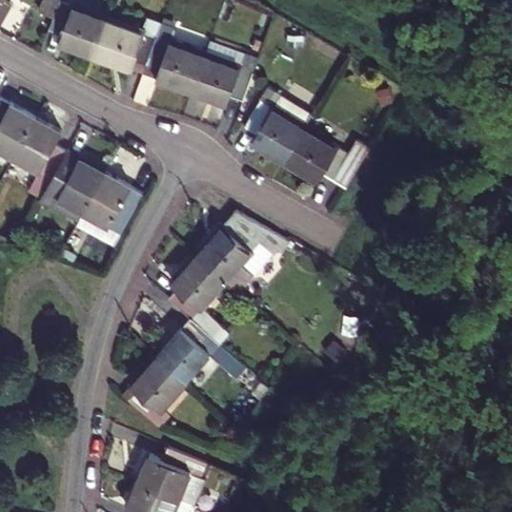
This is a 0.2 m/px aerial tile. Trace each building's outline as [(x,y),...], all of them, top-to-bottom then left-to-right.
[(0,0),(0,25),(12,4),(8,1),(5,0),(0,0)] [(62,42),(98,56),(111,21),(63,2),(52,31),(64,35),(62,42)] [(145,34),(111,21),(98,56),(146,74),(148,66),(159,39),(163,26),(164,24),(151,19),(145,34)] [(194,92),(208,56),(172,43),(176,31),(163,26),(159,39),(148,66),(146,74),(194,92)] [(233,98),(246,103),(257,75),(208,56),(194,92),(230,105),(233,98)] [(289,165),(316,119),(273,94),(250,132),(260,139),(256,146),(289,165)] [(2,95),(0,99),(0,145),(19,156),(41,118),(2,95)] [(27,185),(46,196),(72,149),(61,143),(67,132),(41,118),(19,156),(37,167),(27,185)] [(308,133),(289,165),(322,186),(327,178),(336,184),(351,159),(308,133)] [(359,145),(351,159),(336,184),(352,194),(367,170),(368,167),(369,151),(359,145)] [(72,149),(46,196),(45,197),(83,220),(88,210),(109,171),(72,149)] [(147,192),(109,171),(88,210),(83,220),(81,222),(118,244),(127,229),(140,205),(147,192)] [(249,214),(205,261),(233,286),(252,303),(303,244),(249,214)] [(186,295),(177,304),(199,324),(233,286),(205,261),(180,289),(186,295)] [(165,362),(194,387),(209,372),(213,376),(222,367),(241,385),(253,372),(206,329),(196,341),(190,335),(165,362)] [(145,396),(137,405),(158,424),(160,425),(194,387),(165,362),(139,390),(145,396)] [(253,395),(264,382),(253,372),(241,385),(253,395)] [(136,481),(179,500),(192,470),(200,473),(204,462),(197,459),(168,446),(163,458),(149,451),(136,481)] [(173,511),(179,500),(136,481),(125,507),(138,511),(173,511)] [(173,511),(187,511),(190,505),(179,500),(173,511)]
